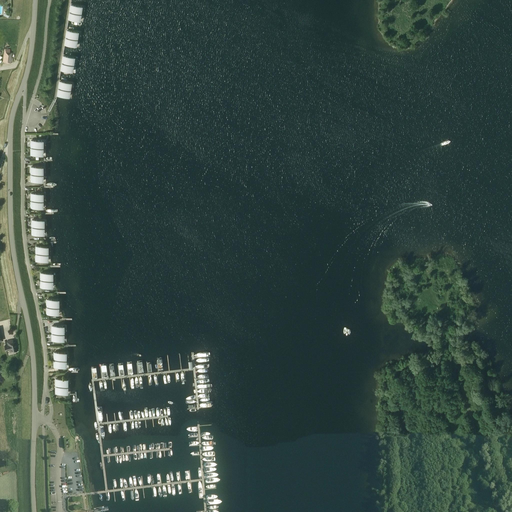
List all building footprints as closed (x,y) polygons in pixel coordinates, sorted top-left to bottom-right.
[(71,3),(70,13),(74,14),(74,13),(75,12),(85,13),(86,6),(71,3)] [(83,22),(85,13),(75,12),(74,13),(74,14),(70,13),(69,20),(83,22)] [(67,29),(66,39),(70,39),(70,38),(71,38),(71,37),(81,39),(82,31),(67,29)] [(70,39),(66,39),(65,46),(80,48),(81,39),(71,37),(71,38),(70,38),(70,39)] [(10,49),(5,49),(3,62),(11,63),(12,53),(9,53),(10,49)] [(63,55),(62,64),(66,65),(66,64),(67,64),(67,63),(77,64),(78,57),(63,55)] [(76,74),(77,64),(67,63),(67,64),(66,64),(66,65),(62,64),(61,71),(76,74)] [(59,80),(58,90),(62,90),(62,89),(63,89),(63,88),(73,90),(74,82),(59,80)] [(72,99),(73,90),(63,88),(63,89),(62,89),(62,90),(58,90),(57,97),(72,99)] [(31,139),(31,149),(35,149),(35,148),(35,147),(46,147),(46,139),(31,139)] [(35,149),(31,149),(31,156),(46,156),(46,147),(35,147),(35,148),(35,149)] [(31,165),(31,175),(35,175),(35,174),(35,173),(46,173),(46,165),(31,165)] [(35,175),(31,175),(31,183),(46,183),(46,173),(35,173),(35,174),(35,175)] [(31,192),(31,202),(35,202),(35,201),(35,200),(46,199),(46,192),(31,192)] [(35,202),(31,202),(31,209),(46,209),(46,199),(35,200),(35,201),(35,202)] [(36,226),(47,226),(47,219),(32,219),(32,228),(36,228),(36,227),(36,226)] [(47,236),(47,226),(36,226),(36,227),(36,228),(32,228),(32,236),(47,236)] [(40,252),(51,252),(50,245),(36,245),(36,255),(40,255),(40,254),(40,253),(40,252)] [(51,262),(51,252),(40,252),(40,253),(40,254),(40,255),(36,255),(36,262),(51,262)] [(45,279),(55,279),(55,272),(40,272),(40,281),(45,281),(45,280),(45,279)] [(55,289),(55,279),(45,279),(45,280),(45,281),(40,281),(40,289),(55,289)] [(51,305),(61,305),(61,298),(46,298),(46,308),(51,308),(51,307),(51,305)] [(61,315),(61,305),(51,305),(51,307),(51,308),(46,308),(46,316),(61,315)] [(56,332),(66,332),(66,325),(51,325),(52,334),(56,334),(56,333),(56,332)] [(67,342),(66,332),(56,332),(56,333),(56,334),(52,334),(52,342),(67,342)] [(8,345),(4,346),(6,351),(9,350),(10,353),(18,350),(16,342),(13,342),(13,340),(7,341),(8,345)] [(58,359),(69,359),(69,351),(54,351),(54,361),(58,361),(58,360),(58,359)] [(69,368),(69,359),(58,359),(58,360),(58,361),(54,361),(54,369),(69,368)] [(60,385),(70,385),(70,378),(55,378),(55,387),(60,387),(60,386),(60,385)] [(70,395),(70,385),(60,385),(60,386),(60,387),(55,387),(55,395),(70,395)]
